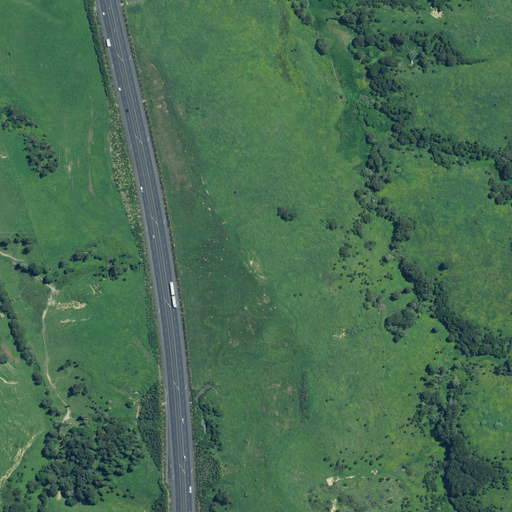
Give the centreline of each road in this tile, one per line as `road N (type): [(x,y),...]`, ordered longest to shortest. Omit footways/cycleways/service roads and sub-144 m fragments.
road 1 (motorway): [(114,0),(180,379),(187,511)]
road 2 (motorway): [(174,511),(157,297),(102,0)]
